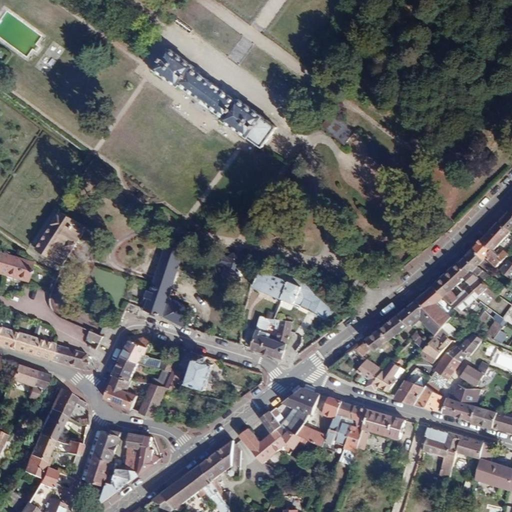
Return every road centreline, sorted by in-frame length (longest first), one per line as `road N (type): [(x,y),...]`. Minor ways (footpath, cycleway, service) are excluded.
road 1 (tertiary): [(511,182),(405,291),(302,368)]
road 2 (residential): [(283,382),(266,363),(133,325),(120,332),(100,372),(96,403)]
road 3 (residential): [(302,368),(312,378),(511,443)]
